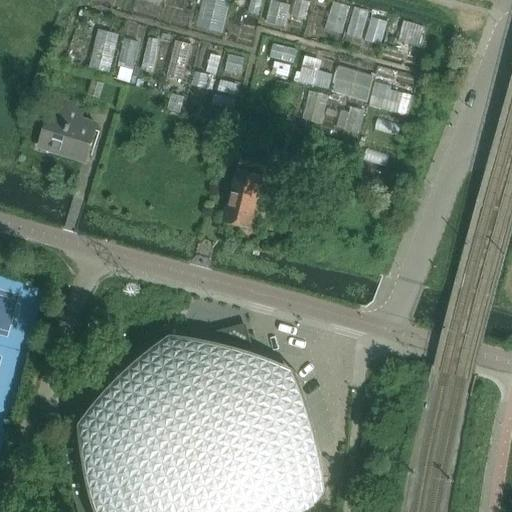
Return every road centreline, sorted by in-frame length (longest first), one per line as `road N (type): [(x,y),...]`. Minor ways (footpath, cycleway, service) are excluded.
road 1 (unclassified): [(387,330),(0,223)]
road 2 (unclassified): [(387,330),(511,24)]
